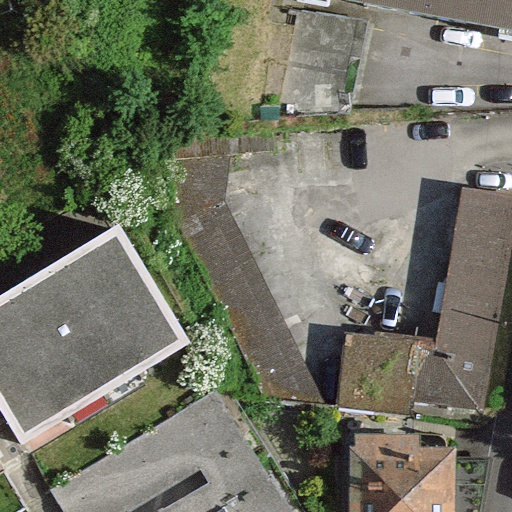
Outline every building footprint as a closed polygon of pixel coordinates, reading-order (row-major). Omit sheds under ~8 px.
[(511,0),(282,0),(283,0),(511,37),(511,0)] [(482,410),(511,226),(511,191),(465,179),(432,339),(343,330),(338,412),(482,410)] [(0,320),(0,410),(33,467),(194,374),(122,250),(0,320)] [(348,511),(449,511),(450,435),(349,434),(348,511)] [(115,446),(61,480),(81,511),(113,511),(144,492),(115,446)] [(285,511),(249,450),(142,511),(285,511)]
